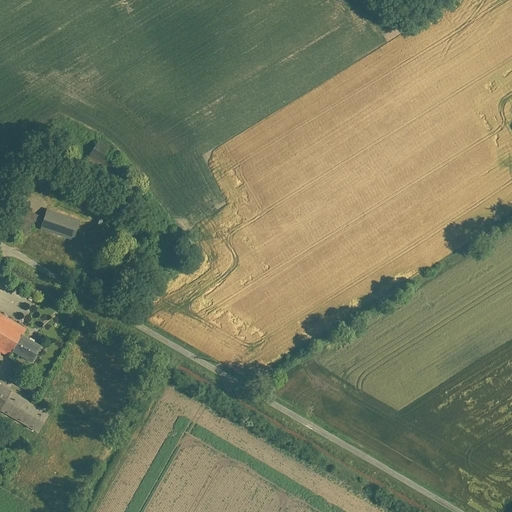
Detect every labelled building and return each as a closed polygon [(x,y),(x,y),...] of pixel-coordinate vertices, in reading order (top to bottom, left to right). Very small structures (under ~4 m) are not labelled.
[(101,141),(93,157),(107,164),(115,147),(101,141)] [(98,223),(104,224),(107,212),(101,210),(98,223)] [(48,213),(42,229),(74,239),(79,223),(48,213)] [(0,353),(9,359),(25,328),(0,315),(0,353)] [(22,336),(13,352),(33,363),(42,347),(22,336)] [(0,411),(38,432),(49,412),(0,386),(0,411)]
